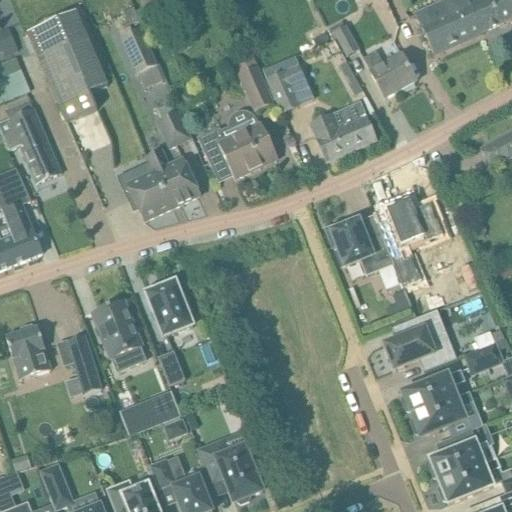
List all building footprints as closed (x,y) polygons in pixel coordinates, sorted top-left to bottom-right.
[(162,0),(140,0),(146,12),(165,4),(162,0)] [(467,0),(450,0),(415,15),(425,39),(433,57),(482,35),(469,5),(467,0)] [(511,0),(481,0),(469,5),(482,35),(511,21),(511,0)] [(75,16),(26,36),(65,126),(97,113),(90,96),(106,89),(75,16)] [(346,30),(334,36),(347,59),(358,53),(346,30)] [(9,32),(0,35),(0,47),(3,56),(5,60),(18,55),(9,32)] [(140,33),(123,41),(138,76),(155,68),(140,33)] [(313,43),(317,50),(318,51),(331,44),(326,35),(323,37),(313,43)] [(376,54),(363,62),(370,76),(375,84),(385,102),(416,85),(407,67),(402,59),(384,68),(376,54)] [(18,59),(0,67),(0,82),(9,103),(33,93),(18,59)] [(288,62),(263,73),(267,82),(282,116),(300,108),(292,90),(305,84),(298,70),(294,59),(288,62)] [(257,70),(239,79),(250,102),(255,115),(273,106),(268,94),(257,70)] [(9,122),(0,125),(0,132),(9,154),(20,149),(29,169),(36,187),(61,177),(53,158),(30,103),(5,113),(9,122)] [(162,122),(157,124),(170,151),(190,142),(178,115),(173,104),(157,112),(162,122)] [(328,120),(310,128),(318,147),(326,166),(376,144),(368,126),(366,120),(360,107),(328,120)] [(200,141),(198,142),(202,150),(210,167),(224,160),(235,183),(251,175),(249,171),(276,158),(261,126),(259,127),(256,121),(252,116),(245,113),(239,114),(233,117),(230,123),(229,130),(220,134),(219,132),(200,141)] [(511,134),(502,140),(481,151),(492,171),(511,160),(511,134)] [(161,154),(146,161),(171,212),(199,199),(200,199),(183,163),(164,171),(161,163),(164,161),(161,154)] [(16,171),(0,178),(0,210),(2,215),(7,228),(12,241),(3,244),(2,245),(1,245),(11,270),(42,257),(22,208),(31,204),(16,171)] [(129,188),(127,188),(130,195),(133,201),(128,204),(134,215),(138,212),(144,225),(170,213),(154,176),(129,188)] [(389,224),(378,228),(403,292),(422,285),(407,248),(422,242),(425,248),(443,241),(430,208),(414,214),(410,203),(384,213),(389,224)] [(345,224),(326,232),(332,250),(336,248),(344,270),(360,264),(366,279),(393,268),(380,235),(365,241),(358,223),(347,228),(345,224)] [(0,274),(11,270),(1,245),(2,245),(0,239),(0,274)] [(506,270),(488,279),(492,288),(511,279),(506,270)] [(148,296),(146,297),(163,341),(193,329),(187,315),(192,313),(185,297),(181,299),(175,285),(164,289),(162,285),(146,291),(148,296)] [(402,290),(391,295),(396,308),(407,304),(402,290)] [(98,316),(93,317),(98,330),(111,362),(126,356),(132,369),(145,364),(140,351),(141,350),(123,305),(98,316)] [(396,342),(383,347),(394,373),(434,357),(430,346),(446,339),(436,313),(392,331),(396,342)] [(21,336),(7,341),(13,362),(14,362),(19,378),(33,373),(35,378),(51,373),(45,352),(38,331),(36,332),(35,331),(32,327),(21,331),(20,335),(21,336)] [(490,336),(474,342),(479,354),(495,348),(490,336)] [(84,339),(57,347),(64,370),(74,367),(84,398),(101,393),(84,339)] [(479,354),(466,359),(472,376),(501,365),(495,348),(479,354)] [(174,355),(159,361),(170,389),(185,383),(174,355)] [(403,398),(401,402),(406,413),(410,415),(411,418),(455,399),(452,390),(465,385),(461,374),(447,379),(446,377),(402,395),(403,398)] [(511,378),(503,383),(511,406),(511,378)] [(120,415),(119,415),(129,439),(134,437),(136,437),(151,431),(181,419),(180,416),(171,394),(170,395),(172,398),(168,399),(166,400),(160,403),(122,418),(120,415)] [(412,420),(410,425),(415,436),(419,438),(420,440),(446,429),(465,422),(460,410),(474,404),(470,395),(456,401),(455,399),(411,418),(412,420)] [(183,422),(164,430),(169,444),(189,437),(183,422)] [(430,464),(428,469),(433,480),(437,482),(438,485),(483,467),(496,461),(490,448),(493,447),(485,427),(483,428),(451,441),(451,442),(455,452),(440,458),(429,462),(430,464)] [(223,443),(199,453),(213,488),(225,483),(234,506),(237,504),(240,508),(249,504),(249,500),(262,494),(244,449),(228,456),(223,443)] [(439,487),(437,492),(442,503),(446,505),(447,507),(492,489),(486,476),(500,471),(498,468),(496,462),(496,461),(483,467),(438,485),(439,485),(439,487)] [(170,462),(151,470),(160,493),(172,489),(181,511),(211,511),(215,509),(208,493),(204,494),(199,480),(198,481),(187,485),(177,462),(171,464),(170,462)] [(58,470),(41,476),(54,511),(57,511),(72,506),(58,470)] [(511,480),(501,484),(501,485),(506,496),(506,497),(511,494),(511,473),(509,475),(511,480)] [(4,481),(0,482),(0,511),(16,511),(12,500),(5,482),(4,481)] [(120,489),(107,494),(114,511),(157,511),(148,489),(124,498),(120,489)] [(511,511),(511,494),(506,497),(506,496),(481,506),(483,511),(511,511)]
